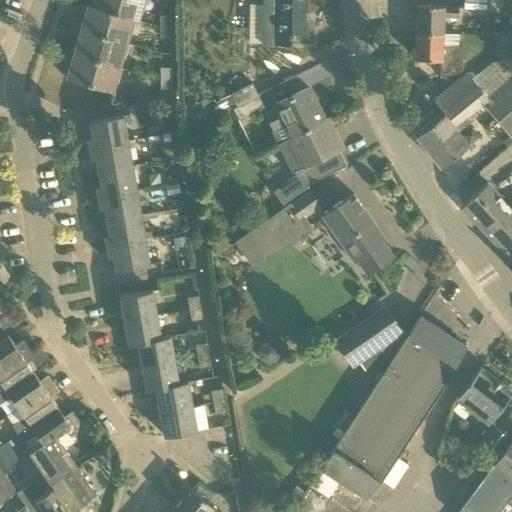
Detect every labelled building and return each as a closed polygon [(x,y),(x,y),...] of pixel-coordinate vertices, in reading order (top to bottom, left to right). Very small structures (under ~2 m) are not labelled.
[(139,10),(141,0),(94,0),(92,6),(92,7),(131,18),(131,19),(139,21),(142,10),(139,10)] [(308,0),(263,0),(262,44),(291,45),(292,37),(308,37),(308,21),(310,21),(310,12),(308,12),(308,0)] [(486,9),(486,0),(466,0),(466,8),(486,9)] [(88,5),(80,30),(124,42),(127,43),(130,33),(127,32),(131,19),(131,18),(92,7),(92,6),(88,5)] [(416,33),(441,34),(442,18),(457,20),(458,9),(418,6),(416,33)] [(160,37),(171,37),(171,16),(160,16),(160,37)] [(80,30),(73,55),(117,67),(117,68),(120,68),(123,58),(120,57),(124,42),(80,30)] [(440,46),(441,34),(416,33),(415,60),(441,61),(440,78),(462,72),(464,48),(440,46)] [(496,36),(495,58),(509,58),(510,36),(496,36)] [(66,79),(113,92),(116,82),(113,81),(117,68),(117,67),(73,55),(66,79)] [(511,57),(492,63),(472,79),(479,90),(444,114),(416,136),(441,168),(469,146),(458,131),(472,121),(469,117),(484,105),(511,137),(511,57)] [(161,89),(172,89),(171,68),(160,68),(161,89)] [(472,79),(468,75),(434,101),(444,114),(479,90),(472,79)] [(232,95),(237,107),(259,96),(253,84),(232,95)] [(283,126),(289,139),(325,122),(309,89),(274,106),(275,110),(266,114),(274,130),(283,126)] [(237,107),(232,95),(218,102),(224,114),(233,110),(233,109),(237,107)] [(233,109),(233,110),(239,121),(265,108),(259,96),(237,107),(233,109)] [(90,149),(128,143),(124,116),(90,122),(93,138),(88,139),(90,149)] [(274,193),(284,206),(319,180),(347,167),(339,151),(343,149),(329,120),(325,122),(289,139),(278,144),(292,173),(295,172),(297,176),(274,193)] [(99,173),(133,167),(128,143),(90,149),(92,160),(96,160),(99,173)] [(99,199),(137,192),(133,167),(99,173),(101,187),(97,188),(99,199)] [(511,270),(511,208),(510,206),(487,182),(462,207),(511,259),(506,264),(511,270)] [(167,196),(180,194),(178,184),(165,186),(167,196)] [(108,222),(141,216),(137,192),(99,199),(101,209),(105,209),(108,222)] [(290,204),(238,240),(255,264),(307,228),(301,219),(320,206),(311,193),(292,206),(290,204)] [(393,257),(383,243),(386,241),(354,195),(322,216),(354,263),(356,262),(366,276),(393,257)] [(108,248),(146,241),(141,216),(108,222),(110,236),(106,237),(108,248)] [(146,241),(108,248),(109,259),(114,258),(116,271),(150,265),(146,241)] [(324,254),(330,266),(345,259),(339,247),(324,254)] [(125,321),(157,316),(153,291),(121,297),(125,321)] [(190,310),(201,308),(199,296),(187,298),(190,310)] [(192,322),(203,320),(201,308),(190,310),(192,322)] [(402,332),(386,308),(336,342),(352,366),(402,332)] [(161,339),(161,338),(157,316),(125,321),(129,346),(139,344),(139,343),(161,339)] [(329,499),(340,482),(367,500),(375,487),(377,489),(406,445),(460,362),(459,361),(467,347),(421,317),(321,469),(321,470),(310,486),(329,499)] [(0,367),(29,348),(24,340),(15,346),(8,336),(0,341),(0,367)] [(139,344),(143,367),(174,361),(170,336),(161,338),(161,339),(139,343),(139,344)] [(198,357),(210,355),(208,343),(196,345),(198,357)] [(0,393),(33,371),(26,362),(35,356),(29,348),(0,367),(0,393)] [(200,369),(212,367),(210,355),(198,357),(200,369)] [(179,385),(178,384),(174,361),(143,367),(147,392),(157,390),(157,389),(179,385)] [(456,399),(488,424),(511,392),(511,390),(480,367),(456,399)] [(18,407),(54,384),(48,376),(40,382),(33,371),(0,393),(0,406),(2,408),(13,400),(18,407)] [(157,390),(161,413),(192,407),(188,382),(178,384),(179,385),(157,389),(157,390)] [(17,434),(58,407),(51,398),(59,392),(54,384),(18,407),(26,418),(12,427),(17,434)] [(213,403),(225,401),(223,391),(211,393),(213,403)] [(215,416),(227,414),(225,401),(213,403),(215,416)] [(56,435),(56,436),(79,420),(73,412),(65,417),(58,407),(17,434),(25,445),(38,436),(44,444),(56,435)] [(165,437),(197,431),(192,407),(161,413),(165,437)] [(498,458),(511,440),(492,425),(478,444),(498,458)] [(76,465),(56,436),(56,435),(44,444),(29,454),(49,483),(70,469),(76,465)] [(511,439),(511,440),(498,458),(483,478),(477,485),(477,486),(457,511),(496,511),(505,501),(511,505),(511,439)] [(0,468),(2,471),(9,466),(2,455),(0,456),(0,468)] [(0,504),(6,500),(16,492),(16,491),(2,471),(2,472),(0,469),(0,504)] [(81,511),(79,508),(97,495),(79,469),(73,473),(70,469),(49,483),(53,488),(69,511),(81,511)] [(69,511),(53,488),(43,495),(34,482),(17,494),(22,501),(23,501),(26,505),(30,511),(69,511)] [(176,507),(181,511),(218,511),(185,483),(178,491),(184,497),(176,507)]
